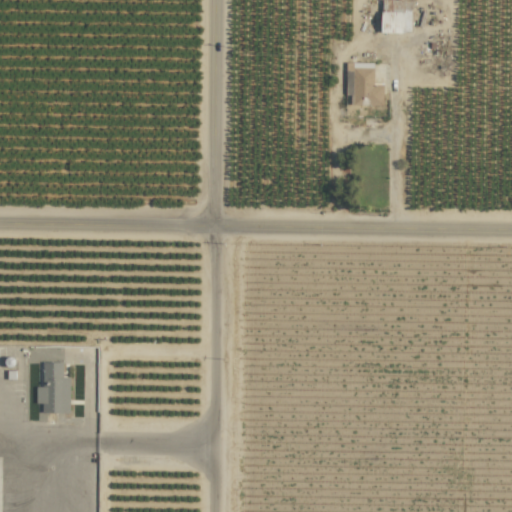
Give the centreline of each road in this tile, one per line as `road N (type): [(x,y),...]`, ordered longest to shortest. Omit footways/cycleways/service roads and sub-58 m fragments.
road 1 (tertiary): [(0,224),(511,233)]
road 2 (tertiary): [(217,0),(214,511)]
